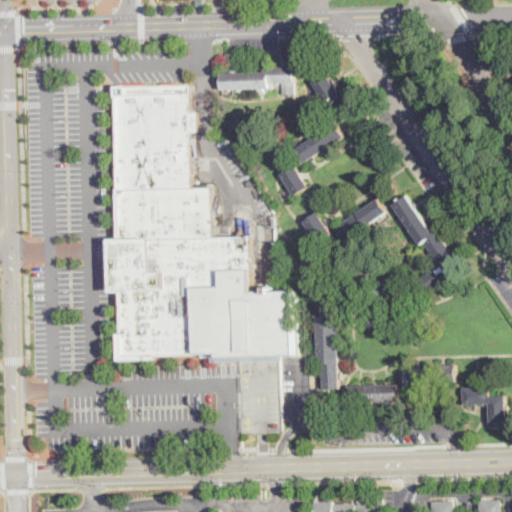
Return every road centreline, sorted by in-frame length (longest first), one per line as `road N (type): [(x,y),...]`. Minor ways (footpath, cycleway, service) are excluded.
road 1 (secondary): [(511,459),(0,474)]
road 2 (residential): [(19,511),(7,28)]
road 3 (residential): [(511,267),(346,19)]
road 4 (tertiary): [(346,19),(129,25)]
road 5 (residential): [(511,121),(443,16)]
road 6 (tertiary): [(129,25),(7,28)]
